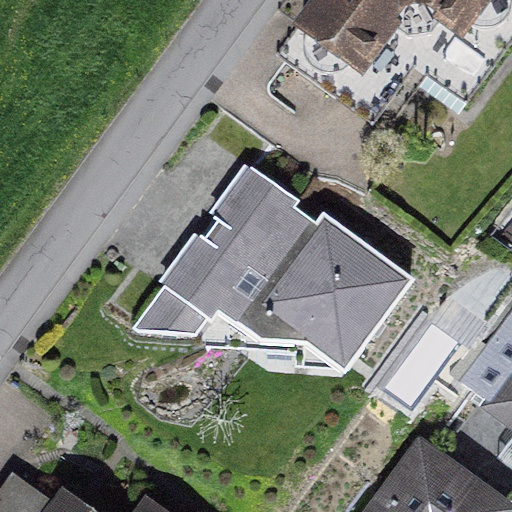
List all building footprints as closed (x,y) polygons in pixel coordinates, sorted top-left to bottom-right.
[(386,0),(418,27),(440,0),(302,0),(278,28),(320,64),(374,0),(386,0)] [(251,322),(261,307),(320,221),(248,172),(149,316),(192,345),(221,302),(251,322)] [(320,221),(261,307),(347,366),(407,280),(320,221)] [(511,385),(499,404),(511,413),(511,385)] [(502,511),(503,511),(420,450),(374,511),(502,511)] [(73,511),(58,501),(50,511),(73,511)]
